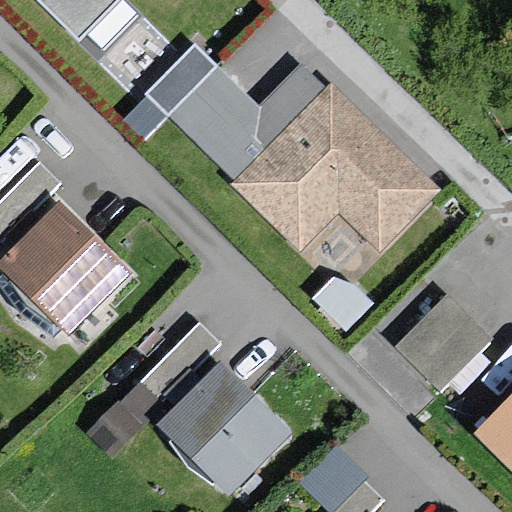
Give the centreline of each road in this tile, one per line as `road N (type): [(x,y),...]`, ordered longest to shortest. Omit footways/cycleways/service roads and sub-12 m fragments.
road 1 (residential): [(0,32),(474,511)]
road 2 (residential): [(511,213),(290,0)]
